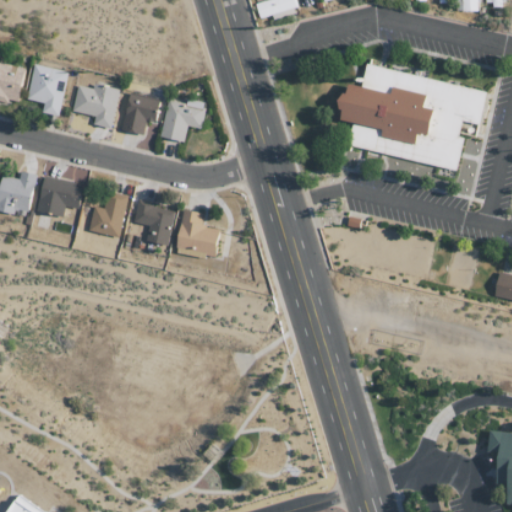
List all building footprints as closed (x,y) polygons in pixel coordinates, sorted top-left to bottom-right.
[(271,15),(272,19),(298,11),(294,0),(267,0),(255,4),(259,19),(271,15)] [(478,0),(454,0),(455,12),(479,11),(478,0)] [(24,68),(0,62),(0,100),(17,104),(24,68)] [(67,72),(33,64),(26,100),(44,103),(41,113),(57,116),(67,72)] [(486,90),(365,66),(361,86),(344,83),(339,108),(341,109),(339,121),(352,124),(348,147),(456,169),(462,137),(458,136),(461,121),(479,125),(486,90)] [(110,128),(118,89),(94,84),(92,89),(76,85),(71,111),(94,116),(92,125),(110,128)] [(158,99),(127,94),(120,131),(142,135),(144,121),(154,123),(158,99)] [(183,142),(186,126),(200,129),(205,105),(167,98),(159,137),(183,142)] [(0,175),(0,212),(13,215),(14,210),(28,212),(34,174),(19,172),(18,179),(0,175)] [(82,186),(43,176),(35,211),(61,217),(64,206),(77,209),(82,186)] [(87,230),(117,237),(126,196),(106,192),(103,208),(92,206),(87,230)] [(166,246),(174,209),(136,201),(132,222),(147,225),(144,241),(166,246)] [(174,252),(213,259),(218,229),(200,226),(202,213),(181,209),(174,252)] [(511,275),(497,273),(492,297),(511,300),(511,275)] [(511,503),(511,433),(489,430),(486,455),(499,457),(495,483),(509,485),(506,503),(511,503)] [(40,511),(16,495),(4,511),(40,511)]
